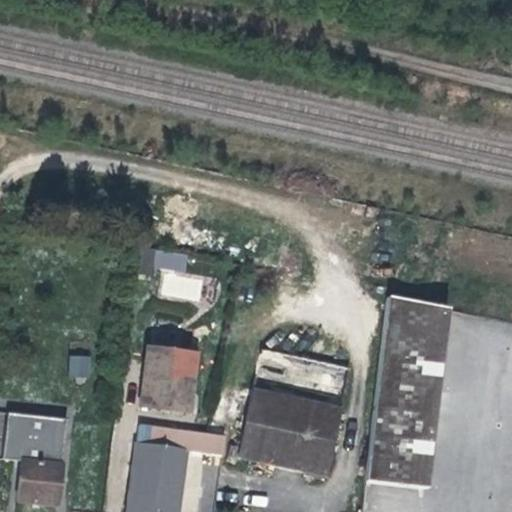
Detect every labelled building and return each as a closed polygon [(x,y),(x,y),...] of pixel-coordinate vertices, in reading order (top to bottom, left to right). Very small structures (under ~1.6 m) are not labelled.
[(184,276),(187,253),(141,249),(139,271),(184,276)] [(446,309),(384,295),(360,485),(424,493),(446,309)] [(192,354),(144,350),(139,408),(187,413),(192,354)] [(72,357),(70,375),(89,377),(90,359),(72,357)] [(228,444),(224,460),(236,463),(237,458),(328,478),(332,454),(328,453),(337,407),(249,388),(237,446),(228,444)] [(4,413),(4,415),(0,454),(0,459),(19,461),(15,501),(54,506),(64,420),(58,420),(4,413)] [(225,435),(205,434),(136,427),(123,511),(175,511),(183,451),(222,455),(225,435)]
